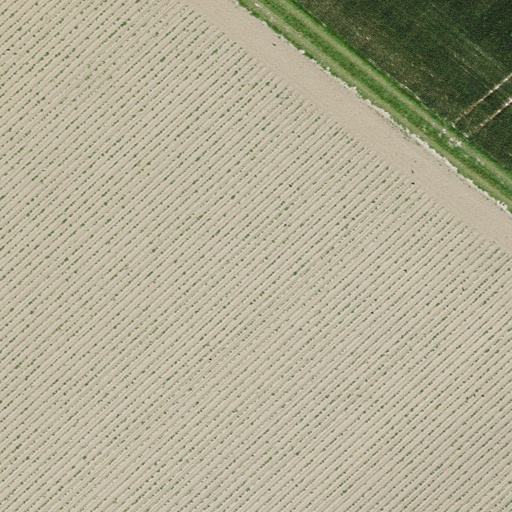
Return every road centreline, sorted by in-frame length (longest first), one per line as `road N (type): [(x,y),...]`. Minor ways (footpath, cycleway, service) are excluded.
road 1 (track): [(267,0),(511,190)]
road 2 (track): [(278,0),(511,184)]
